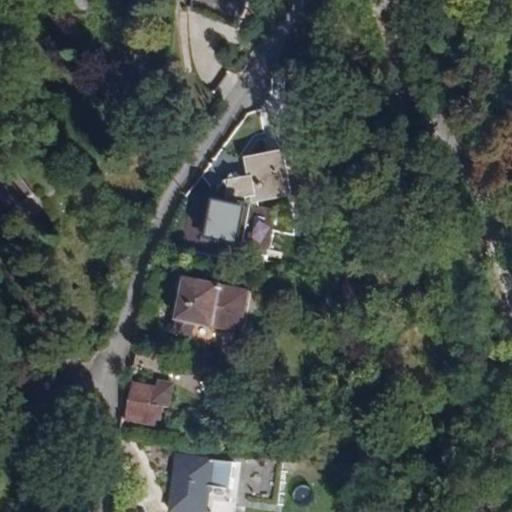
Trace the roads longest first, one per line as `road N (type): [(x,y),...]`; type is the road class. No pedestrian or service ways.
road 1 (residential): [(306,0),(198,154),(148,243),(107,393),(100,511)]
road 2 (residential): [(511,295),(478,192),(398,54),(386,0)]
